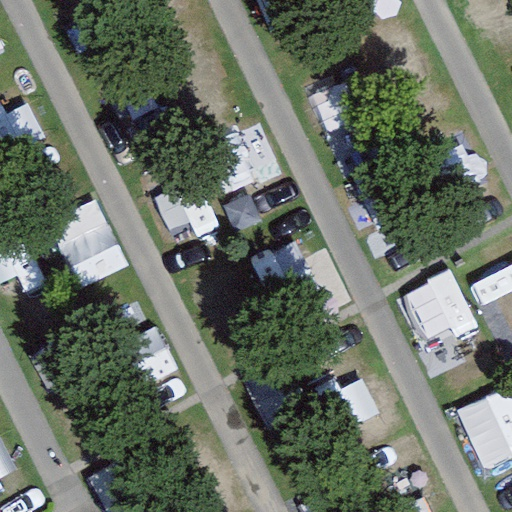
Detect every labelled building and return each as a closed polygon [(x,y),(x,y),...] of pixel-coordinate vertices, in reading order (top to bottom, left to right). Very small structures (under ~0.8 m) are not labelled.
[(0,47),(15,40),(0,11),(0,47)] [(195,116),(231,100),(213,58),(177,74),(195,116)] [(0,105),(0,132),(9,149),(47,129),(27,91),(0,105)] [(464,283),(419,303),(442,354),(487,333),(464,283)] [(380,381),(346,399),(368,441),(403,424),(380,381)]
